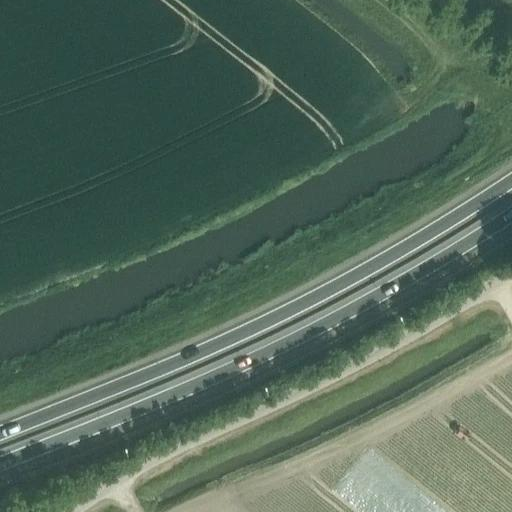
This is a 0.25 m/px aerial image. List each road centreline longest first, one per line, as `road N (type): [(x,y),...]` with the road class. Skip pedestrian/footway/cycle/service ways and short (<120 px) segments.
road 1 (trunk): [(511,181),(389,261),(226,344),(0,438)]
road 2 (trunk): [(0,462),(242,366),(511,215)]
road 3 (unclassified): [(71,511),(146,463),(378,353),(511,273)]
